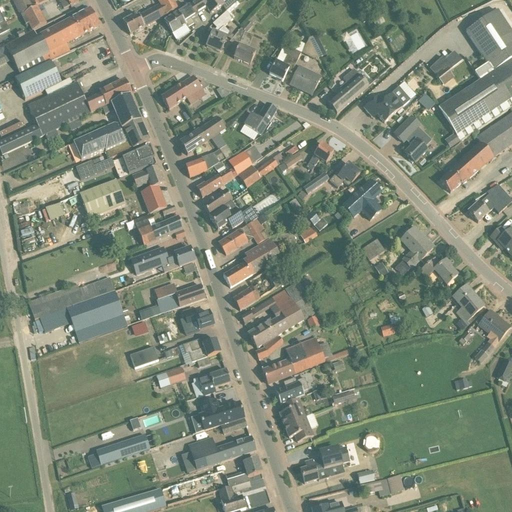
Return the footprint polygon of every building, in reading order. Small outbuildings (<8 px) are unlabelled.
[(27,0),(15,0),(13,1),(20,16),(33,10),(27,0)] [(27,0),(33,10),(46,2),(44,0),(27,0)] [(64,0),(60,3),(63,11),(70,7),(71,8),(78,4),(77,1),(78,0),(64,0)] [(166,17),(184,7),(180,0),(157,0),(161,7),(141,17),(139,15),(137,16),(137,15),(123,23),(130,36),(144,28),(166,16),(166,17)] [(207,10),(211,15),(222,7),(226,13),(227,12),(237,3),(235,0),(229,0),(222,5),(219,0),(200,0),(190,7),(197,16),(207,10)] [(178,15),(178,14),(164,23),(172,36),(176,41),(189,34),(185,28),(186,27),(185,24),(197,16),(190,7),(178,15)] [(37,8),(24,15),(21,16),(26,26),(29,25),(33,31),(46,25),(44,21),(37,8)] [(82,28),(96,20),(91,10),(80,16),(77,11),(67,16),(67,17),(68,16),(70,21),(73,26),(75,25),(77,28),(81,26),(82,28)] [(224,28),(234,19),(227,12),(226,13),(213,25),(217,29),(213,33),(207,48),(220,54),(227,39),(229,34),(224,28)] [(511,109),(511,34),(497,12),(465,33),(487,66),(474,74),(480,82),(438,110),(456,138),(459,143),(511,109)] [(46,25),(33,31),(39,44),(11,59),(5,48),(0,50),(0,68),(12,62),(20,77),(46,65),(70,53),(66,45),(100,27),(96,20),(82,28),(81,26),(77,28),(75,25),(73,26),(70,21),(68,16),(67,17),(59,21),(59,20),(46,25)] [(253,37),(247,34),(253,27),(247,22),(230,43),(239,47),(234,60),(250,67),(256,54),(248,50),(253,37)] [(319,58),(326,55),(316,36),(309,40),(319,58)] [(253,37),(251,46),(259,48),(262,40),(253,37)] [(308,40),(306,46),(302,55),(317,63),(319,58),(309,40),(308,40)] [(306,46),(297,41),(293,51),(289,49),(284,57),(286,58),(282,66),(276,63),(269,76),(283,83),(288,72),(292,74),(301,55),(302,55),(306,46)] [(458,58),(449,66),(449,67),(452,70),(462,62),(458,58)] [(50,63),(14,81),(25,102),(61,84),(50,63)] [(321,79),(299,69),(290,87),(298,90),(299,89),(312,95),(311,97),(312,97),(321,79)] [(369,87),(359,77),(353,71),(343,80),(346,84),(339,90),(342,92),(327,105),(337,116),(369,87)] [(193,78),(180,87),(162,99),(169,112),(188,99),(191,104),(205,95),(202,92),(198,85),(193,78)] [(11,153),(102,110),(111,105),(111,106),(129,97),(132,96),(125,83),(100,95),(101,97),(86,104),(77,85),(28,108),(37,126),(6,141),(0,144),(0,152),(2,157),(3,156),(7,155),(11,153)] [(202,83),(198,85),(202,92),(208,88),(209,86),(202,83)] [(410,102),(399,90),(393,95),(387,101),(387,100),(383,104),(378,98),(364,110),(371,118),(375,114),(384,124),(398,112),(404,108),(410,102)] [(425,95),(418,102),(427,112),(434,106),(425,95)] [(111,105),(102,110),(105,116),(114,112),(121,128),(139,120),(129,97),(111,106),(111,105)] [(277,112),(267,106),(258,120),(251,116),(245,127),(260,136),(267,125),(268,126),(277,112)] [(476,140),(481,145),(493,159),(494,159),(511,146),(511,115),(476,140)] [(4,136),(28,124),(26,119),(2,131),(4,136)] [(225,129),(218,119),(180,144),(187,157),(225,129)] [(423,149),(429,142),(417,130),(420,128),(411,119),(394,136),(403,145),(406,142),(411,147),(411,148),(412,149),(405,155),(415,165),(427,152),(423,149)] [(121,128),(122,132),(131,152),(149,144),(139,120),(121,128)] [(76,122),(68,126),(72,133),(79,129),(76,122)] [(266,132),(267,134),(276,128),(272,124),(266,132)] [(81,163),(105,152),(105,154),(106,154),(109,161),(118,157),(131,152),(122,132),(120,133),(118,129),(113,127),(73,145),(81,163)] [(462,187),(493,159),(481,145),(450,172),(451,174),(440,183),(450,195),(461,185),(462,187)] [(319,161),(326,165),(333,154),(321,146),(306,169),(312,173),(319,161)] [(219,165),(233,156),(227,147),(213,156),(202,160),(201,159),(185,166),(190,180),(206,174),(217,166),(219,165)] [(130,177),(158,166),(151,149),(128,158),(132,166),(126,168),(130,177)] [(244,154),(229,164),(234,171),(229,174),(228,173),(220,178),(205,187),(204,185),(196,190),(202,200),(238,178),(239,177),(240,177),(240,176),(252,167),(251,166),(244,154)] [(277,166),(284,163),(280,155),(274,158),(277,166)] [(302,161),(298,155),(285,164),(279,168),(282,174),(288,170),(302,161)] [(94,167),(104,163),(103,158),(92,162),(94,167)] [(269,174),(277,168),(272,161),(256,173),(252,167),(240,176),(240,177),(239,177),(238,178),(239,179),(247,190),(269,174)] [(91,163),(77,169),(83,183),(105,173),(101,165),(94,168),(91,163)] [(217,166),(213,169),(216,173),(224,168),(221,164),(217,166)] [(360,175),(348,166),(338,178),(335,176),(330,183),(338,190),(343,183),(348,188),(351,185),(360,175)] [(158,188),(165,185),(159,169),(132,179),(136,189),(148,185),(151,191),(143,194),(151,216),(152,215),(156,214),(167,210),(158,188)] [(71,181),(79,178),(75,170),(68,173),(71,181)] [(329,181),(324,175),(303,190),(308,196),(329,181)] [(116,182),(80,196),(89,221),(125,207),(116,182)] [(372,202),(380,195),(370,184),(363,191),(360,188),(354,192),(357,196),(343,209),(353,221),(362,214),(370,222),(382,212),(372,202)] [(511,203),(511,202),(498,187),(486,194),(488,197),(480,205),(479,204),(468,214),(478,225),(489,214),(493,210),(498,215),(511,203)] [(302,192),(298,198),(302,202),(307,196),(302,192)] [(232,202),(226,193),(203,208),(209,217),(220,210),(232,202)] [(273,206),(270,198),(254,204),(257,212),(273,206)] [(295,201),(289,205),(297,218),(304,213),(295,201)] [(15,216),(17,216),(25,214),(22,206),(20,207),(19,202),(15,203),(12,203),(15,216)] [(174,208),(167,210),(162,213),(164,218),(176,213),(176,212),(174,208)] [(223,209),(210,217),(209,218),(218,232),(228,225),(232,231),(245,222),(248,226),(258,220),(259,219),(251,208),(240,215),(236,210),(228,215),(223,209)] [(306,220),(314,229),(320,222),(312,214),(306,220)] [(183,232),(178,219),(150,230),(147,222),(154,220),(152,215),(151,216),(133,223),(144,248),(183,232)] [(270,239),(262,226),(258,220),(248,226),(218,245),(226,257),(247,244),(248,244),(248,243),(254,240),(258,246),(270,239)] [(312,229),(311,229),(308,231),(300,236),(305,245),(318,238),(312,229)] [(511,230),(506,236),(500,230),(491,239),(499,248),(501,247),(510,256),(509,257),(511,260),(511,230)] [(424,240),(422,242),(412,232),(401,242),(412,254),(395,271),(402,278),(419,261),(420,262),(433,250),(424,240)] [(281,259),(270,241),(248,255),(245,257),(249,262),(223,278),(230,290),(281,259)] [(377,241),(362,251),(370,263),(385,253),(377,241)] [(162,268),(164,275),(186,267),(195,264),(190,249),(174,255),(174,256),(169,257),(166,250),(163,251),(168,265),(163,267),(162,268)] [(163,250),(131,262),(136,277),(162,268),(163,267),(168,265),(163,251),(163,250)] [(449,270),(451,269),(446,262),(440,267),(434,260),(420,273),(427,280),(432,275),(437,280),(439,279),(447,288),(457,279),(449,270)] [(388,274),(383,266),(382,264),(375,269),(376,271),(381,279),(388,274)] [(110,280),(79,291),(78,288),(28,305),(35,323),(41,320),(45,332),(71,323),(75,334),(113,320),(117,331),(127,328),(110,280)] [(299,283),(271,301),(281,317),(271,323),(249,337),(257,350),(263,346),(279,336),(317,313),(299,283)] [(205,301),(200,287),(177,295),(173,286),(162,290),(154,293),(161,315),(205,301)] [(240,313),(259,300),(252,289),(233,301),(240,313)] [(474,297),(473,298),(465,289),(453,299),(463,310),(456,315),(467,328),(470,326),(467,323),(470,319),(471,319),(484,308),(474,297)] [(422,311),(426,319),(433,316),(429,308),(422,311)] [(193,311),(183,314),(188,326),(196,323),(200,332),(214,327),(209,314),(196,318),(193,311)] [(148,313),(140,316),(142,322),(150,319),(148,313)] [(241,319),(244,325),(254,319),(250,313),(241,319)] [(510,330),(490,313),(479,327),(489,335),(487,339),(490,341),(481,353),(482,353),(479,356),(484,361),(487,357),(488,358),(495,350),(498,345),(499,343),(510,330)] [(316,317),(307,322),(312,330),(320,326),(316,317)] [(461,321),(456,326),(462,333),(467,328),(461,321)] [(135,339),(148,334),(144,323),(131,328),(135,339)] [(394,334),(392,327),(381,330),(383,337),(394,334)] [(471,339),(465,334),(460,339),(467,345),(471,339)] [(324,362),(319,348),(316,340),(286,352),(290,362),(263,373),(268,386),(325,364),(324,362)] [(199,342),(183,347),(186,356),(188,355),(192,364),(207,359),(220,355),(216,341),(201,347),(199,342)] [(326,365),(352,354),(350,350),(332,357),(327,344),(319,347),(326,365)] [(154,349),(130,357),(135,371),(158,362),(154,349)] [(258,362),(268,358),(265,351),(256,354),(258,362)] [(167,360),(174,358),(172,352),(165,354),(167,360)] [(511,370),(511,365),(505,362),(496,380),(498,381),(498,383),(499,383),(498,385),(506,389),(508,385),(505,384),(511,370)] [(341,363),(333,366),(336,374),(344,371),(341,363)] [(181,370),(167,375),(157,379),(160,390),(171,386),(185,381),(181,370)] [(230,385),(226,372),(210,377),(210,376),(195,382),(196,384),(192,386),(197,400),(216,393),(215,390),(230,385)] [(275,394),(281,407),(283,406),(298,400),(305,398),(302,392),(308,390),(304,380),(296,383),(295,380),(283,384),(286,390),(275,394)] [(459,387),(455,388),(456,392),(473,388),(471,382),(467,383),(466,380),(458,382),(459,387)] [(313,394),(316,403),(322,401),(318,392),(313,394)] [(346,395),(333,399),(335,407),(348,403),(346,395)] [(283,406),(285,413),(280,415),(284,428),(306,419),(312,416),(310,410),(303,413),(298,400),(283,406)] [(218,411),(215,402),(201,406),(204,416),(199,417),(204,432),(244,420),(239,405),(218,411)] [(306,419),(284,428),(289,440),(295,437),(298,444),(313,438),(308,426),(306,419)] [(247,428),(244,421),(222,428),(224,436),(247,428)] [(255,453),(251,439),(227,447),(228,450),(217,453),(212,440),(188,448),(197,473),(255,453)] [(149,452),(145,440),(97,456),(102,468),(149,452)] [(349,462),(346,452),(345,449),(338,451),(338,450),(319,456),(322,465),(315,468),(313,462),(305,464),(307,470),(300,472),(304,485),(318,481),(319,483),(345,475),(343,469),(342,465),(342,464),(349,462)] [(92,470),(101,467),(97,456),(88,459),(92,470)] [(219,492),(219,493),(230,489),(249,483),(248,479),(262,474),(257,460),(243,464),(246,474),(227,480),(226,480),(228,489),(219,492)] [(359,486),(375,482),(372,472),(357,476),(359,486)] [(400,478),(358,489),(360,496),(378,492),(380,499),(403,493),(400,478)] [(240,511),(246,510),(242,498),(231,501),(230,497),(232,496),(230,489),(219,493),(222,502),(221,502),(224,511),(240,511)] [(102,511),(155,511),(166,509),(161,491),(101,509),(102,511)] [(74,494),(67,496),(70,508),(77,506),(74,494)] [(355,511),(355,508),(346,510),(344,503),(327,508),(312,511),(311,511),(355,511)]
